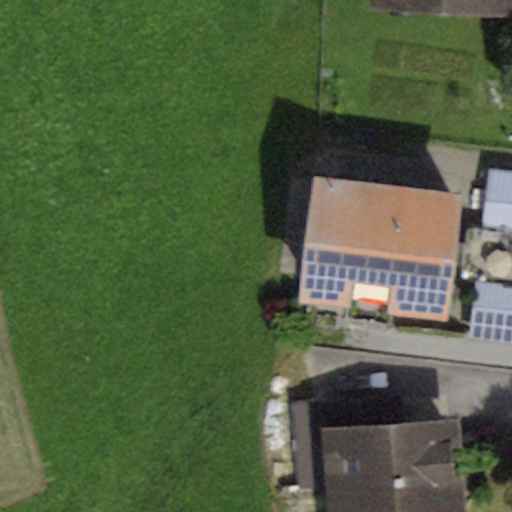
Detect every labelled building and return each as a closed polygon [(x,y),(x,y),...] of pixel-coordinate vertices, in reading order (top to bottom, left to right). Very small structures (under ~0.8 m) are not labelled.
[(511,0),(385,0),(385,13),(511,18),(511,0)] [(485,190),(328,168),(308,306),(365,314),(371,274),(409,280),(405,310),(467,319),(485,190)] [(511,173),(503,173),(496,230),(511,231),(511,173)] [(511,285),(490,283),(482,337),(511,341),(511,285)] [(491,511),(485,420),(334,430),(339,511),(491,511)]
